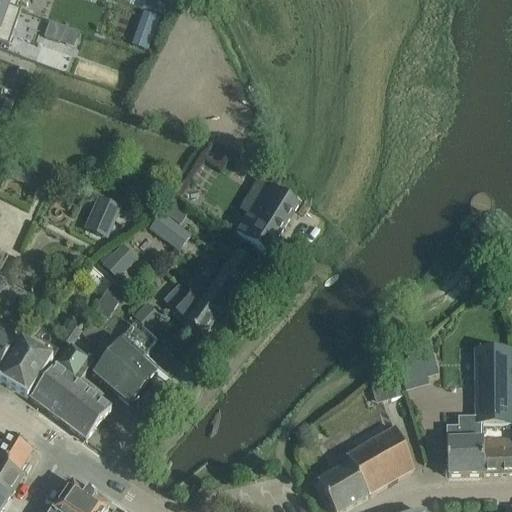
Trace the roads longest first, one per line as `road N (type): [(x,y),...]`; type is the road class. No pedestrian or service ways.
road 1 (residential): [(102,476),(310,218)]
road 2 (secondary): [(511,493),(439,494),(379,511)]
